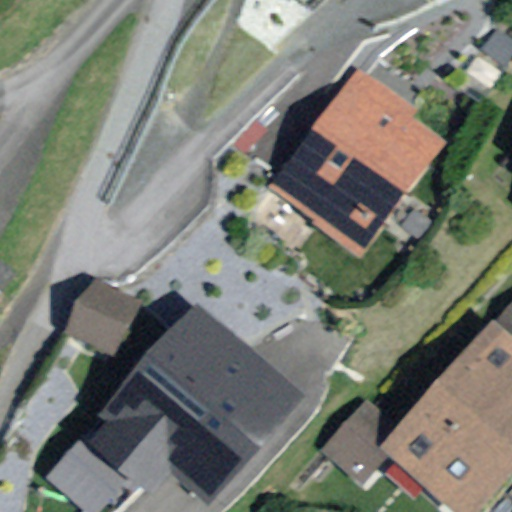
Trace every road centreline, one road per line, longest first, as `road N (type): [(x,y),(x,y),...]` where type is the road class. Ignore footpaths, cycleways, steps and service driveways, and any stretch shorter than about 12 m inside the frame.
road 1 (residential): [(0,417),(38,342),(171,0)]
road 2 (residential): [(0,149),(126,0)]
